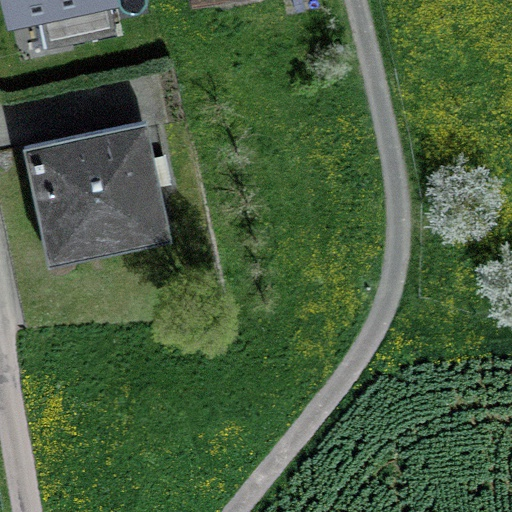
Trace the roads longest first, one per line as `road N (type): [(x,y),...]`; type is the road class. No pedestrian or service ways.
road 1 (residential): [(236,511),(345,374),(393,276),(396,182),(354,0)]
road 2 (residential): [(27,511),(0,344)]
